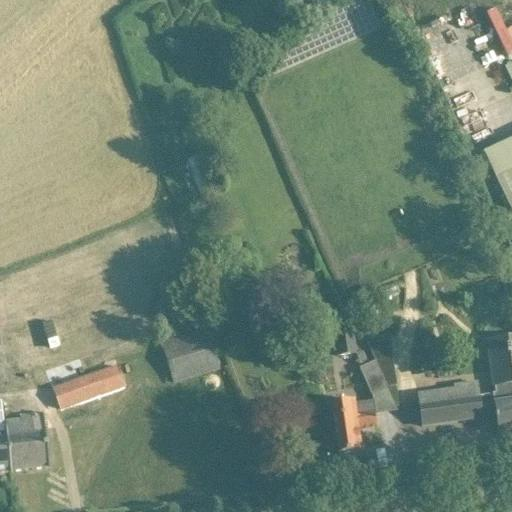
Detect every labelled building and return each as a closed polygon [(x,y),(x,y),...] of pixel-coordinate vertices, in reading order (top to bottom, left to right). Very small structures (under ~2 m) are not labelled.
[(511,171),(495,179),(511,215),(511,171)] [(337,357),(356,354),(351,322),(332,325),(337,357)] [(373,323),(364,325),(366,340),(376,338),(373,323)] [(173,383),(220,370),(208,331),(162,345),(173,383)] [(508,354),(490,357),(495,394),(492,395),(494,404),(493,405),(497,435),(511,432),(511,338),(506,339),(508,354)] [(393,357),(374,360),(378,369),(394,367),(393,357)] [(362,366),(358,367),(371,395),(373,394),(387,387),(378,369),(374,360),(368,363),(362,366)] [(113,369),(65,387),(72,405),(120,388),(113,369)] [(417,396),(421,427),(459,422),(455,391),(417,396)] [(331,406),(336,435),(339,455),(361,452),(358,430),(377,428),(374,403),(354,406),(354,403),(331,406)] [(12,428),(5,429),(6,435),(10,473),(49,469),(43,416),(23,418),(24,433),(13,434),(12,428)] [(0,474),(10,473),(6,435),(3,436),(2,425),(0,424),(0,474)]
